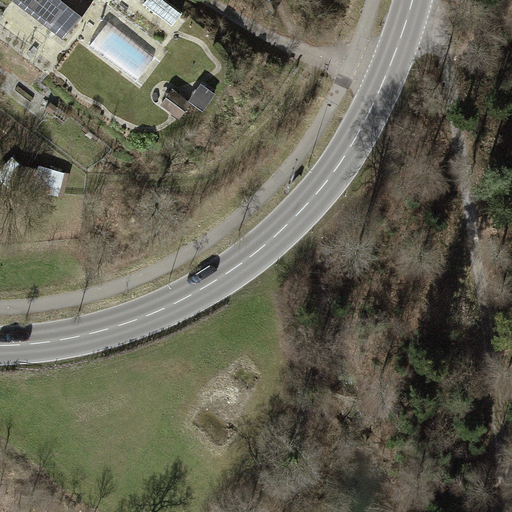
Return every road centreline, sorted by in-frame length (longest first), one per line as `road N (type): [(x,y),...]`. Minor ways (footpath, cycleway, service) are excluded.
road 1 (secondary): [(411,0),(387,82),(355,143),(270,246),(210,288),(137,321),(70,340),(0,346)]
road 2 (track): [(511,496),(453,95),(466,0)]
road 3 (track): [(387,82),(225,26),(191,0)]
